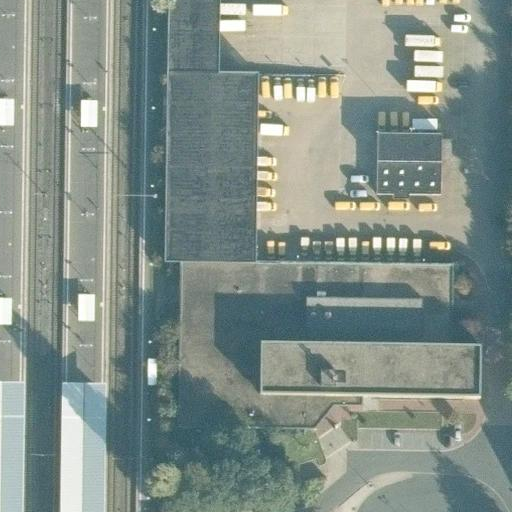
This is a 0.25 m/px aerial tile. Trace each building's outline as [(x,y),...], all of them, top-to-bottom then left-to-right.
[(219,79),(219,0),(168,0),(166,263),(180,263),(178,428),(315,429),(336,405),(364,405),(364,396),(485,398),(484,341),(453,341),(455,264),(259,260),(258,78),(219,79)] [(15,103),(0,102),(0,129),(15,130),(15,103)] [(98,104),(81,104),(81,131),(98,131),(98,104)] [(444,138),(379,138),(377,190),(443,191),(444,138)] [(96,298),(79,298),(79,325),(96,325),(96,298)] [(13,302),(0,302),(0,329),(13,329),(13,302)] [(152,364),(149,364),(148,390),(152,390),(157,390),(158,364),(152,364)] [(22,511),(24,388),(0,388),(0,511),(22,511)] [(105,511),(106,388),(63,388),(60,511),(105,511)]
